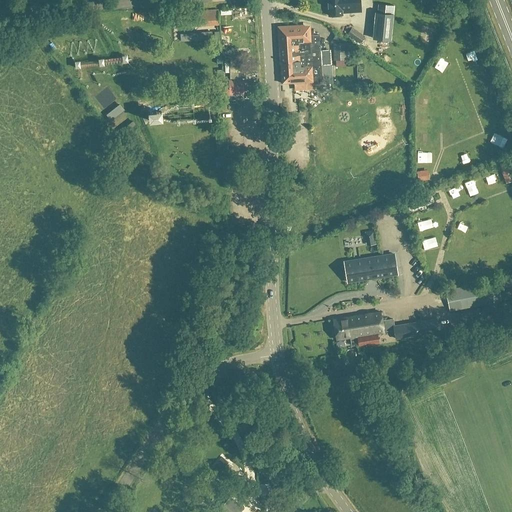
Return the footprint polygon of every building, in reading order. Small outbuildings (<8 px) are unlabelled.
[(330,9),(330,16),(341,15),(341,13),(361,12),(360,0),(329,0),(329,1),(328,1),(329,9),(330,9)] [(429,16),(445,18),(446,7),(430,5),(429,16)] [(394,40),(391,40),(394,8),(376,6),(373,39),(388,40),(388,44),(393,45),(394,40)] [(218,10),(188,12),(189,25),(219,22),(218,10)] [(310,36),(310,26),(279,28),(282,82),(312,81),(313,84),(323,83),(320,35),(310,36)] [(347,34),(348,35),(344,38),(358,47),(365,37),(352,27),(347,34)] [(468,54),(477,52),(474,41),(465,43),(468,54)] [(346,43),(344,43),(334,43),(334,60),(346,60),(346,59),(353,59),(353,44),(346,44),(346,43)] [(322,49),(323,74),(334,74),(333,48),(322,49)] [(204,49),(204,59),(212,59),(212,49),(204,49)] [(441,59),(435,67),(443,73),(449,65),(441,59)] [(476,69),(480,80),(488,77),(484,66),(476,69)] [(432,72),(427,81),(437,87),(442,78),(432,72)] [(230,85),(225,86),(225,91),(244,90),(244,80),(229,81),(230,85)] [(435,102),(435,92),(419,91),(419,102),(435,102)] [(226,98),(228,106),(234,104),(232,96),(226,98)] [(152,100),(159,113),(166,110),(159,97),(152,100)] [(436,143),(435,133),(420,134),(421,144),(436,143)] [(420,165),(435,165),(435,154),(420,154),(420,165)] [(464,170),(471,169),(470,157),(463,157),(464,170)] [(506,183),(511,182),(511,163),(503,165),(506,183)] [(420,173),(422,180),(432,178),(431,171),(420,173)] [(486,178),(491,194),(501,191),(496,175),(486,178)] [(455,205),(464,203),(460,188),(451,191),(455,205)] [(410,203),(412,210),(432,203),(429,196),(410,203)] [(424,235),(435,232),(432,222),(421,225),(424,235)] [(367,277),(375,276),(375,277),(397,273),(394,254),(344,262),(347,281),(367,278),(367,277)] [(502,301),(497,280),(446,290),(451,312),(502,301)] [(372,337),(371,335),(384,333),(381,311),(333,318),(337,341),(358,337),(358,339),(359,347),(373,345),(372,337)] [(417,336),(418,337),(437,334),(435,320),(396,327),(398,339),(417,336)] [(232,465),(222,457),(211,471),(225,483),(234,472),(228,469),(232,465)]
